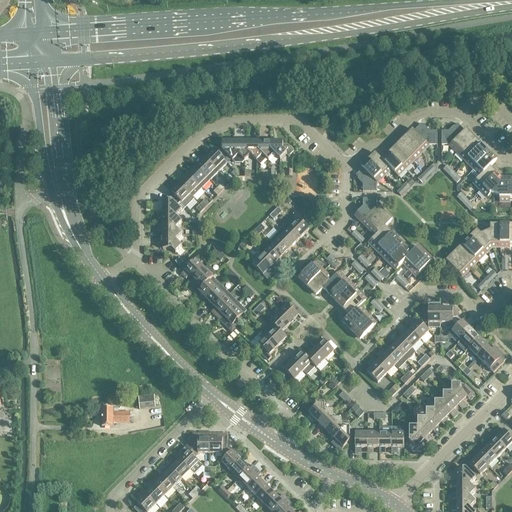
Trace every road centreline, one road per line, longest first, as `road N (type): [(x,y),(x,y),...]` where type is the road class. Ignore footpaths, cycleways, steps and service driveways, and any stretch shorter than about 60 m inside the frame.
road 1 (primary): [(52,61),(321,36),(511,6)]
road 2 (primary): [(481,0),(46,34)]
road 3 (residential): [(129,259),(136,253),(138,199),(206,132),(227,122),(301,123),(345,166)]
road 4 (unclassified): [(30,511),(35,362),(19,203)]
road 5 (residential): [(280,407),(129,259)]
road 6 (residential): [(427,472),(418,464),(341,462),(280,407)]
road 7 (tertiary): [(397,505),(258,432)]
road 8 (residential): [(110,511),(113,495),(212,395)]
road 9 (tertiary): [(212,395),(104,283)]
road 10 (residential): [(511,291),(481,314),(456,292),(419,292),(393,317)]
road 11 (tertiary): [(29,63),(53,199)]
road 12 (tertiary): [(67,197),(52,61)]
road 13 (residential): [(463,113),(420,115),(345,166)]
road 14 (unclassified): [(19,203),(24,106),(0,87)]
road 15 (residential): [(511,387),(427,472)]
